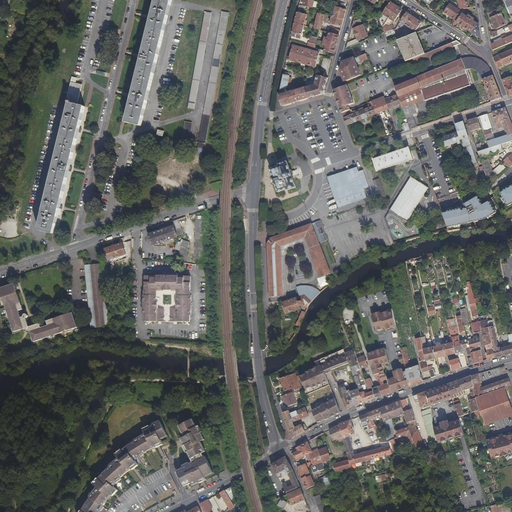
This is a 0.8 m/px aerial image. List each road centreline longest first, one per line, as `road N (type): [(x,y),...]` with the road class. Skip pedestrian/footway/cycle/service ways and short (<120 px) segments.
road 1 (residential): [(252,193),(259,378),(280,452)]
road 2 (unclassified): [(77,246),(133,0)]
road 3 (tertiary): [(280,452),(354,413),(511,359)]
road 4 (track): [(0,348),(7,364),(81,340),(187,351)]
road 5 (tertiary): [(77,246),(252,193)]
road 6 (residential): [(507,102),(354,151)]
road 7 (unknown): [(432,384),(459,422),(471,466),(476,494),(463,500)]
road 8 (tertiary): [(168,511),(280,452)]
